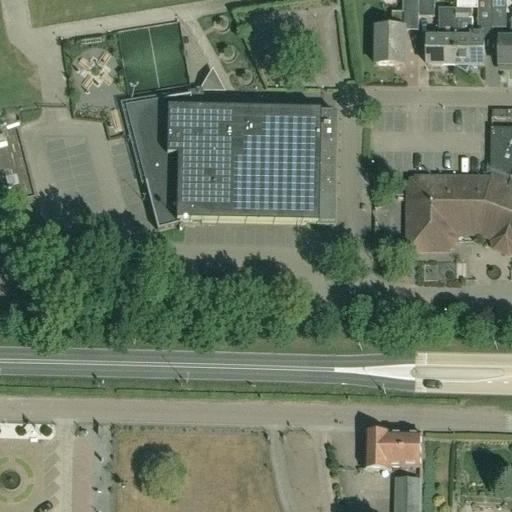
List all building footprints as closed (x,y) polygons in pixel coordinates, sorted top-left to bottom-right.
[(405,18),(418,18),(418,0),(403,0),(403,15),(394,15),(393,30),(376,29),(376,67),(405,67),(405,18)] [(434,0),(418,0),(418,18),(434,18),(434,0)] [(492,29),(492,0),(479,0),(479,29),(492,29)] [(493,0),(492,0),(492,29),(507,29),(507,6),(494,5),(493,0)] [(455,68),(456,11),(440,11),(439,40),(428,39),(428,68),(455,68)] [(469,20),(469,11),(456,11),(455,68),(456,68),(466,74),(469,69),(484,69),(485,62),(484,61),(484,35),(473,35),(473,20),(469,20)] [(178,23),(118,34),(127,97),(190,86),(178,23)] [(511,68),(511,39),(500,39),(500,69),(511,68)] [(212,74),(203,89),(215,90),(218,85),(212,74)] [(193,109),(189,96),(125,107),(157,232),(181,225),(180,222),(316,225),(316,227),(335,228),(336,200),(334,200),(335,114),(193,109)] [(111,106),(82,106),(82,121),(111,121),(111,106)] [(511,129),(492,129),(490,177),(491,180),(488,178),(414,177),(414,180),(408,180),(408,244),(415,244),(415,252),(449,252),(449,248),(452,245),(457,245),(457,236),(480,236),(511,250),(511,129)] [(384,190),(384,178),(374,178),(374,190),(384,190)] [(390,469),(420,469),(421,435),(366,434),(365,471),(376,471),(376,476),(389,476),(389,472),(390,472),(390,469)] [(419,511),(421,481),(396,480),(394,511),(419,511)]
